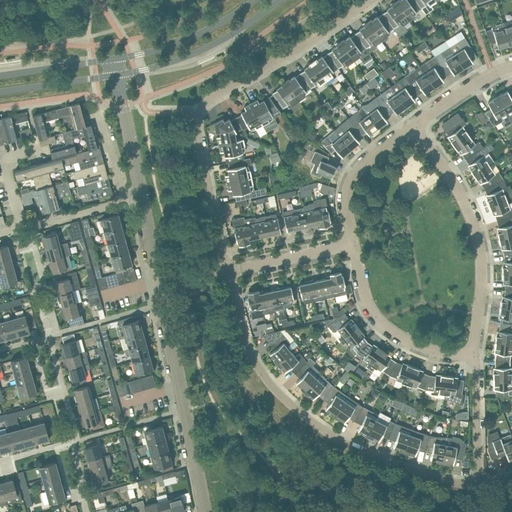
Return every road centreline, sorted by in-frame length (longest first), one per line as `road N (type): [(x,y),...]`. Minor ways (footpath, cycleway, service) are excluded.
road 1 (residential): [(369,0),(197,113),(226,271)]
road 2 (unclassified): [(226,271),(245,345),(289,404),(379,460),(477,483)]
road 3 (unclassified): [(473,353),(481,281),(475,232),(448,174),(412,125)]
road 4 (residential): [(205,511),(158,287)]
road 5 (unclassified): [(473,353),(410,341),(378,320),(353,243)]
road 6 (tertiary): [(116,75),(216,43),(279,0)]
road 7 (tertiary): [(251,0),(184,40),(112,59)]
road 8 (unclassified): [(353,243),(349,183),(412,125)]
road 9 (unclassified): [(477,483),(473,353)]
road 10 (unclassified): [(226,271),(353,243)]
road 11 (residential): [(20,222),(40,225),(139,196)]
